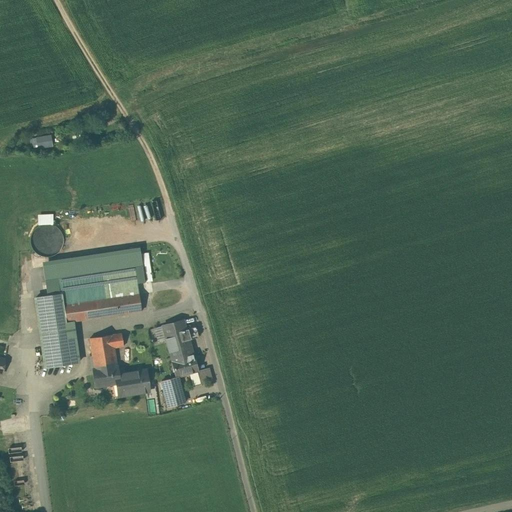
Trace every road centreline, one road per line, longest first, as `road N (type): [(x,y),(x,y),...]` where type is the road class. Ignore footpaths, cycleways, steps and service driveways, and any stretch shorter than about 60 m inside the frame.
road 1 (track): [(201,302),(137,134),(53,0)]
road 2 (unknown): [(121,381),(110,337),(208,329)]
road 3 (unknown): [(121,381),(125,410),(34,417)]
